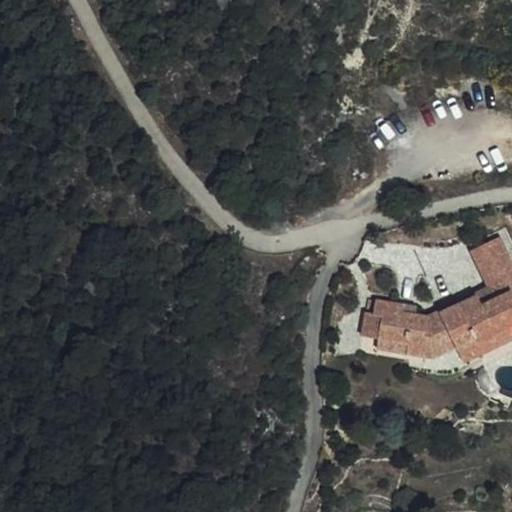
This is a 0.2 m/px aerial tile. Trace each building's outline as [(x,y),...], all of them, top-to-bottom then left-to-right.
[(409,312),(381,306),(378,320),(390,322),(384,347),(415,352),(413,361),(440,366),(451,361),(444,347),(456,342),(463,356),(464,358),(511,335),(511,258),(506,246),(479,258),(496,295),(500,304),(485,312),(483,307),(470,314),(467,309),(434,323),(422,321),(409,320),(409,312)] [(485,312),(500,304),(496,295),(467,309),(470,314),(483,307),(485,312)] [(409,312),(409,320),(422,321),(423,314),(409,312)] [(372,318),(367,343),(384,347),(390,322),(378,320),(372,318)] [(511,352),(511,335),(464,358),(470,371),(511,352)] [(456,342),(444,347),(451,361),(463,356),(456,342)] [(413,361),(415,352),(384,347),(382,355),(413,361)]
